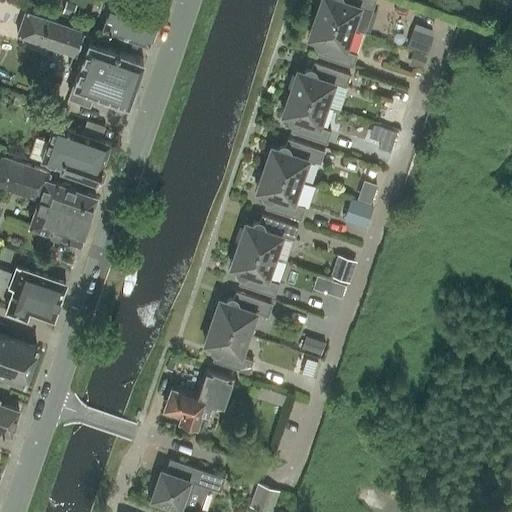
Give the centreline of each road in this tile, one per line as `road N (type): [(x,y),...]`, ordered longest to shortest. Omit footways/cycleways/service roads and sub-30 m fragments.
road 1 (residential): [(140,433),(277,480),(295,472),(448,22)]
road 2 (tertiary): [(49,400),(187,0)]
